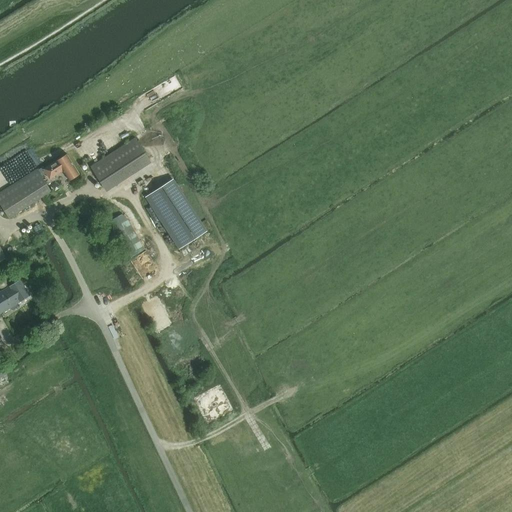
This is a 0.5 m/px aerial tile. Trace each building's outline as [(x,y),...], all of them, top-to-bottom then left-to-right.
[(91,167),(105,189),(150,159),(136,138),(91,167)] [(85,143),(77,149),(84,158),(92,152),(85,143)] [(70,181),(80,174),(67,154),(43,169),(50,179),(63,171),(70,181)] [(0,204),(9,219),(52,191),(37,169),(0,192),(0,204)] [(172,180),(147,196),(180,248),(206,232),(172,180)] [(110,221),(130,257),(145,249),(132,227),(128,220),(127,220),(124,214),(110,221)] [(41,224),(34,228),(38,236),(45,232),(41,224)] [(20,280),(0,292),(0,311),(2,314),(9,309),(14,310),(18,308),(18,303),(30,296),(20,280)] [(1,363),(0,360),(0,389),(12,382),(1,363)]
